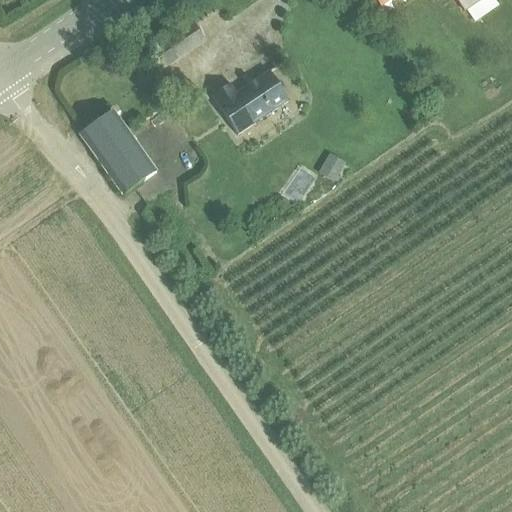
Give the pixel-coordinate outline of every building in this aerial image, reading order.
[(455,0),(465,13),(483,0),(455,0)] [(109,46),(121,38),(117,31),(104,39),(109,46)] [(177,63),(164,43),(145,56),(158,76),(177,63)] [(237,95),(231,85),(212,98),(237,136),(289,102),(270,73),(237,95)] [(157,174),(113,112),(79,136),(123,198),(157,174)] [(333,182),(343,165),(333,159),(323,176),(333,182)] [(292,162),(270,190),(286,202),(309,174),(292,162)]
